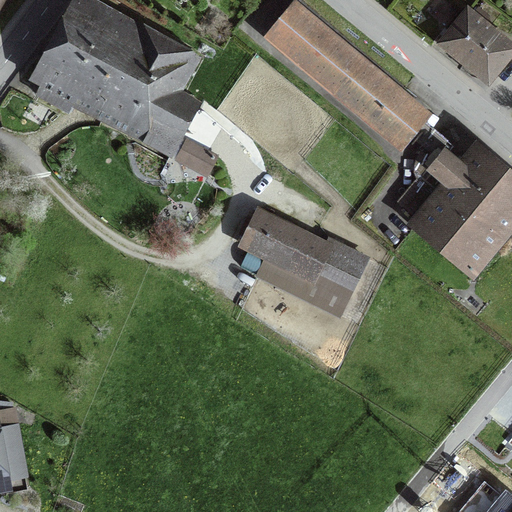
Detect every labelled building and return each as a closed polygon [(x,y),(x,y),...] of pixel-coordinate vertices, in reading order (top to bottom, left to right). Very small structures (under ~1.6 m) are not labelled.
[(0,0),(0,12),(4,10),(12,0),(0,0)] [(170,155),(194,111),(165,96),(183,62),(99,17),(105,6),(94,0),(87,0),(83,8),(81,8),(46,74),(47,75),(37,94),(67,111),(78,91),(152,131),(146,142),(170,155)] [(400,147),(427,114),(295,4),(268,36),(400,147)] [(511,52),(511,46),(468,11),(467,12),(442,43),(488,81),(511,52)] [(419,178),(400,200),(422,218),(418,223),(473,269),(511,221),(511,179),(478,150),(463,168),(447,155),(453,147),(436,132),(423,149),(419,155),(416,161),(416,163),(415,165),(415,167),(415,169),(415,171),(416,173),(419,178)] [(187,141),(187,142),(178,159),(206,174),(217,156),(187,141)] [(270,259),(348,297),(367,259),(328,240),(326,244),(260,212),(243,246),(270,259)] [(341,312),(348,297),(270,259),(263,273),(341,312)] [(0,411),(0,487),(6,486),(5,479),(25,476),(13,409),(0,411)] [(511,511),(511,498),(508,495),(493,511),(511,511)]
